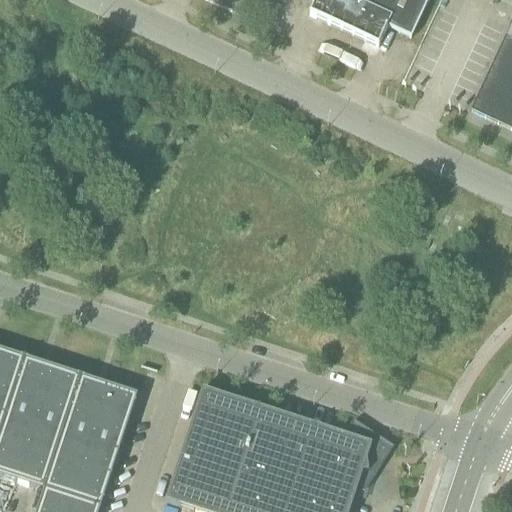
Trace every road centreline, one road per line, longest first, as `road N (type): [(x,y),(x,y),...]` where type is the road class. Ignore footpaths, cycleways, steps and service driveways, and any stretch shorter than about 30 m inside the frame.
road 1 (unclassified): [(100,0),(511,192)]
road 2 (unclassified): [(478,442),(190,343)]
road 3 (unclassified): [(190,343),(0,282)]
road 4 (unclassified): [(190,343),(133,511)]
